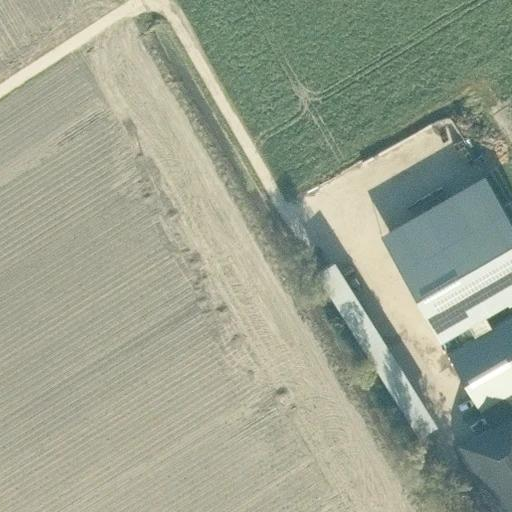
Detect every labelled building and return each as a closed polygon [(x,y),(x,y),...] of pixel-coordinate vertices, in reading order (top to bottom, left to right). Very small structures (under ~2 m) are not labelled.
[(401,271),(504,212),(483,174),(380,234),(401,271)] [(511,225),(504,212),(401,271),(439,338),(451,331),(483,313),(511,296),(511,225)] [(438,417),(333,252),(314,264),(418,429),(438,417)] [(459,346),(447,352),(490,427),(511,414),(511,399),(507,391),(511,388),(511,313),(491,326),(483,313),(451,331),(459,346)] [(511,511),(511,414),(490,427),(455,447),(492,511),(511,511)]
